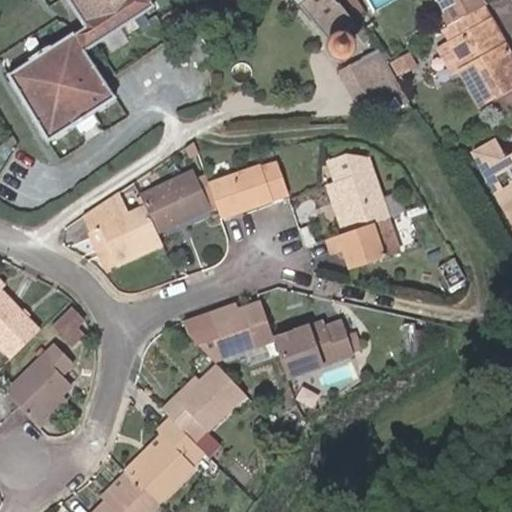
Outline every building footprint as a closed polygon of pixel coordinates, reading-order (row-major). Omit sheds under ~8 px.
[(68,0),(84,25),(7,75),(51,144),(119,99),(90,53),(157,8),(152,0),(68,0)] [(295,0),(331,43),(330,49),(331,53),(333,57),(336,59),(341,60),(344,61),(348,59),(351,57),(354,53),(355,47),(352,40),(348,37),(347,37),(360,26),(339,0),(295,0)] [(344,0),(354,13),(362,6),(356,0),(344,0)] [(442,0),(455,23),(486,5),(483,0),(442,0)] [(511,83),(511,52),(486,5),(455,23),(446,28),(454,42),(468,67),(463,70),(480,102),(511,83)] [(468,67),(454,42),(440,50),(454,76),(463,70),(468,67)] [(358,113),(405,98),(388,47),(341,63),(358,113)] [(477,150),(483,162),(504,151),(497,138),(477,150)] [(353,232),(393,217),(376,168),(371,155),(354,151),(336,158),(343,180),(335,182),(353,232)] [(511,154),(507,157),(504,151),(483,162),(486,168),(511,214),(511,154)] [(211,183),(224,218),(275,200),(290,194),(290,193),(279,164),(272,167),(270,163),(263,166),(262,165),(211,183)] [(146,205),(159,232),(211,208),(194,172),(142,196),(143,197),(146,205)] [(86,216),(85,216),(92,232),(110,269),(119,266),(165,244),(159,232),(146,205),(132,212),(123,191),(109,201),(88,215),(87,215),(86,216)] [(353,232),(330,241),(335,257),(348,253),(354,272),(405,255),(393,217),(353,232)] [(0,349),(12,362),(42,334),(1,293),(6,288),(0,281),(0,349)] [(266,307),(263,300),(243,306),(242,302),(212,312),(226,354),(276,338),(275,334),(266,307)] [(54,326),(72,341),(91,320),(73,304),(54,326)] [(276,338),(287,373),(357,350),(345,317),(328,322),(326,317),(275,334),(276,338)] [(11,398),(20,407),(40,428),(68,402),(63,397),(73,386),(84,376),(85,375),(84,374),(76,365),(57,346),(45,357),(7,395),(11,398)] [(357,359),(316,368),(321,391),(362,382),(357,359)] [(245,393),(217,362),(199,380),(195,375),(162,408),(174,420),(195,441),(208,429),(245,393)] [(195,441),(174,420),(161,432),(164,436),(129,470),(131,473),(161,504),(198,470),(190,462),(203,450),(195,441)] [(157,511),(163,507),(161,504),(131,473),(104,498),(108,502),(96,511),(157,511)]
